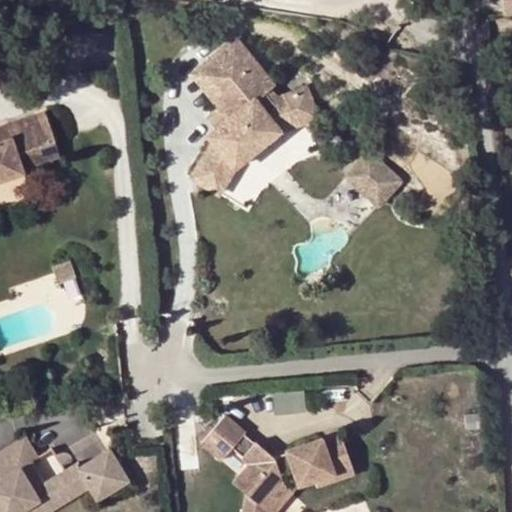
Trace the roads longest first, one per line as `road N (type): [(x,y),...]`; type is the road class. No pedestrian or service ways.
road 1 (residential): [(508,350),(475,52),(419,28)]
road 2 (residential): [(192,374),(508,350)]
